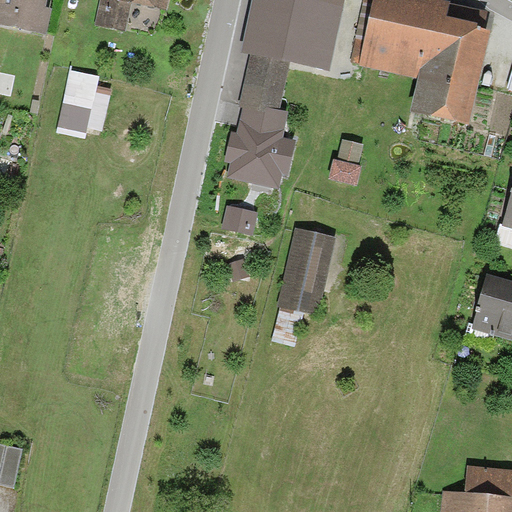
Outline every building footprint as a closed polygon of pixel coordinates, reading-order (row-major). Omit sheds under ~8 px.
[(47,0),(0,0),(0,24),(46,34),(51,10),(45,9),(47,0)] [(170,0),(99,0),(95,25),(125,31),(131,4),(168,12),(170,0)] [(342,13),(285,0),(254,0),(244,54),(250,56),(291,65),(328,73),(342,13)] [(285,0),(342,13),(345,0),(285,0)] [(436,0),(377,0),(363,67),(420,79),(413,113),(471,125),(490,32),(443,23),(448,3),(436,1),(436,0)] [(250,56),(239,106),(244,108),(266,113),(266,109),(279,112),(291,65),(250,56)] [(71,70),(58,125),(101,134),(109,97),(94,94),(98,76),(71,70)] [(266,113),(244,108),(238,134),(232,133),(226,162),(233,164),(229,179),(279,190),(282,175),(288,176),(295,142),(283,139),(288,114),(279,112),(266,109),(266,113)] [(332,170),(328,185),(346,189),(350,174),(332,170)] [(511,192),(502,228),(511,230),(511,192)] [(228,206),(223,229),(254,236),(259,213),(228,206)] [(340,227),(299,219),(277,331),(301,335),(307,303),(324,306),(340,227)] [(511,284),(488,277),(472,328),(511,340),(511,284)] [(22,450),(0,446),(0,482),(15,485),(22,450)] [(511,511),(511,473),(468,471),(466,497),(444,496),(442,511),(511,511)]
